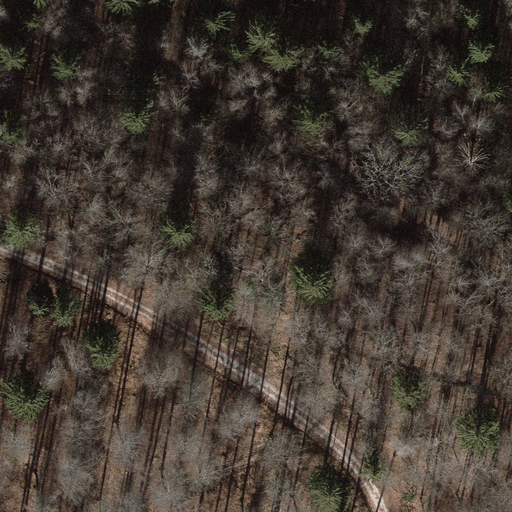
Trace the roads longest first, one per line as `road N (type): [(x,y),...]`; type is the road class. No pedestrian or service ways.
road 1 (track): [(93,0),(511,279)]
road 2 (track): [(374,511),(315,435),(228,363),(113,289),(0,245)]
